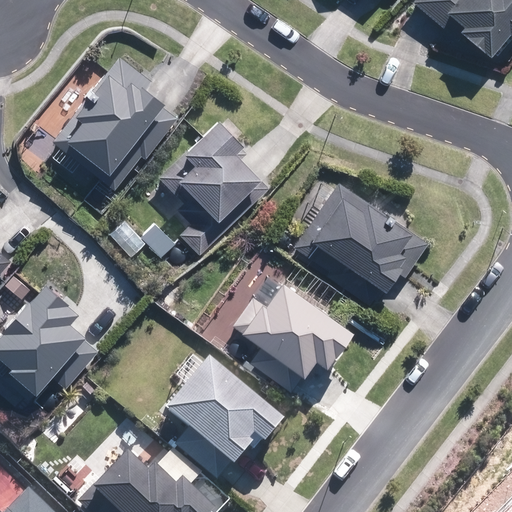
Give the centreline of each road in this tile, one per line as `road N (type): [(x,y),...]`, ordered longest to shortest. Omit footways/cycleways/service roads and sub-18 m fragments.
road 1 (residential): [(511,144),(342,83),(217,0)]
road 2 (residential): [(338,511),(511,279)]
